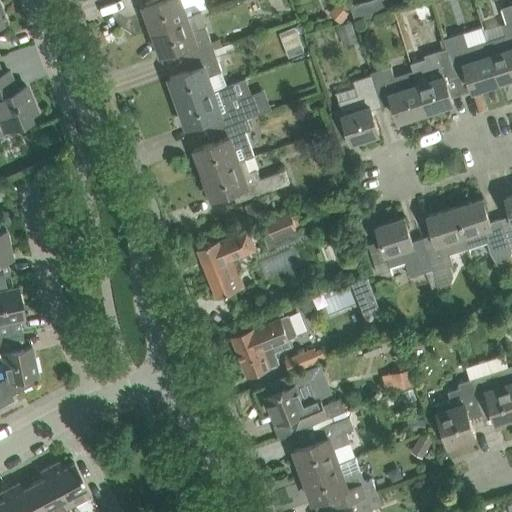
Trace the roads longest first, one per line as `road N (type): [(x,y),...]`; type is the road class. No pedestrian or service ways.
road 1 (unclassified): [(165,379),(123,217),(42,0)]
road 2 (unclassified): [(105,404),(54,290),(32,191),(0,196)]
road 3 (residential): [(362,181),(464,155),(495,172),(511,168)]
road 4 (unclassified): [(243,511),(165,379)]
